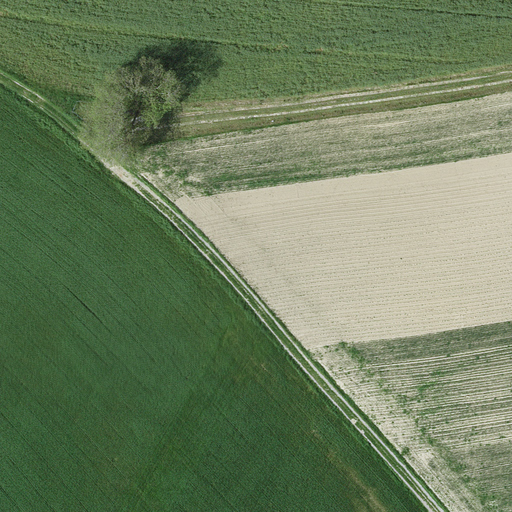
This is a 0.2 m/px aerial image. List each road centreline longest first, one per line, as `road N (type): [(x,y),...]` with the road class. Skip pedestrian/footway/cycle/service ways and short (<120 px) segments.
road 1 (track): [(439,511),(206,248),(79,133),(0,80)]
road 2 (track): [(511,80),(79,133)]
